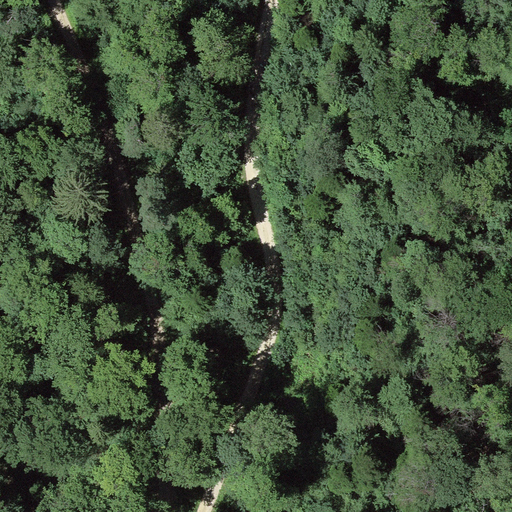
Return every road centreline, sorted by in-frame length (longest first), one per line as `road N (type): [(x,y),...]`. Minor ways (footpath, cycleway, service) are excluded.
road 1 (track): [(60,0),(129,176),(150,260),(164,342),(166,511)]
road 2 (track): [(191,511),(252,355),(260,310),(240,129),(258,0)]
